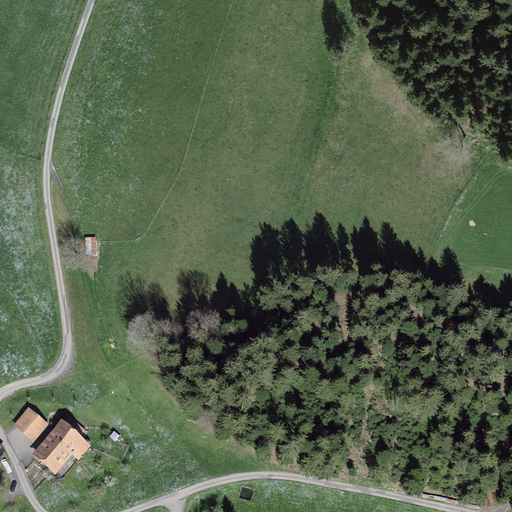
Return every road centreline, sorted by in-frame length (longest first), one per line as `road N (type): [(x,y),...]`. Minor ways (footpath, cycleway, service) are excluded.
road 1 (unclassified): [(90,0),(56,103),(45,173),(68,358),(47,377),(0,393)]
road 2 (unclassified): [(129,511),(226,478),(267,474),(470,511)]
